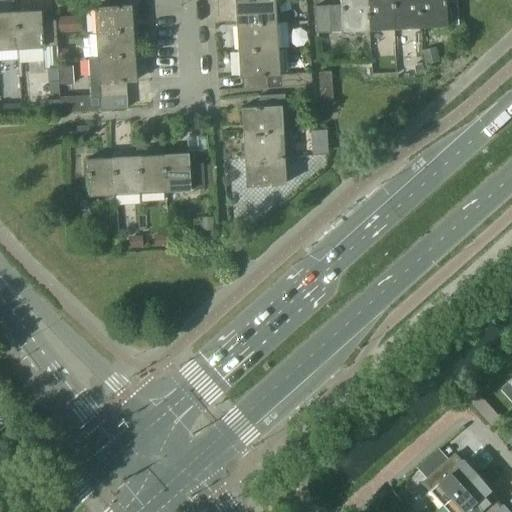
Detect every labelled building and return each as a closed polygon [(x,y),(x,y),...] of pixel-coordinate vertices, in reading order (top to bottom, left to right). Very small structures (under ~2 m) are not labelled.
[(273,0),(233,0),(235,25),(274,23),(273,0)] [(339,0),(339,5),(341,31),(341,32),(368,30),(366,0),(339,0)] [(391,0),(366,0),(368,30),(393,29),(391,0)] [(417,0),(391,0),(393,29),(419,27),(417,0)] [(444,2),(443,0),(417,0),(419,27),(458,25),(456,1),(444,2)] [(129,5),(93,7),(94,33),(131,31),(129,5)] [(339,5),(327,6),(328,32),(341,31),(339,5)] [(327,6),(314,7),(315,33),(328,32),(327,6)] [(55,46),(53,20),(39,20),(39,10),(13,12),(15,49),(18,49),(18,60),(40,59),(40,47),(41,47),(55,46)] [(13,12),(0,12),(0,49),(15,49),(13,12)] [(57,15),(57,31),(82,31),(82,14),(57,15)] [(274,23),(235,25),(236,51),(276,49),(274,23)] [(133,56),(131,31),(94,33),(96,58),(133,56)] [(276,49),(236,51),(238,77),(241,77),(267,75),(275,75),(278,75),(276,49)] [(126,109),(124,82),(134,81),(133,56),(96,58),(86,59),(88,95),(59,97),(60,113),(126,109)] [(318,72),(318,80),(330,79),(330,72),(318,72)] [(310,73),(302,73),(303,85),(310,85),(310,73)] [(267,75),(241,77),(241,89),(268,87),(267,75)] [(275,75),(267,75),(268,87),(276,87),(275,75)] [(331,86),(319,87),(319,94),(331,93),(331,86)] [(258,107),(240,108),(241,134),(281,132),(279,106),(284,106),(283,94),(257,96),(258,107)] [(281,132),(241,134),(243,160),(283,158),(281,132)] [(186,153),(161,154),(163,191),(189,190),(189,189),(202,188),(201,162),(187,163),(186,153)] [(161,154),(135,156),(138,193),(163,191),(161,154)] [(135,156),(110,157),(113,194),(138,193),(135,156)] [(110,157),(85,159),(87,196),(113,194),(110,157)] [(283,158),(243,160),(244,186),(284,184),(283,158)] [(511,378),(510,380),(501,388),(511,400),(511,378)] [(465,397),(472,405),(484,394),(477,387),(465,397)] [(501,436),(507,442),(511,437),(511,432),(509,430),(501,436)] [(463,463),(455,454),(424,481),(445,504),(479,474),(477,472),(474,469),(470,467),(467,464),(463,463)] [(479,474),(445,504),(451,511),(481,511),(496,499),(488,491),(487,487),(486,485),(484,481),(481,477),(479,474)] [(393,491),(385,498),(376,506),(380,511),(388,511),(402,501),(393,491)] [(496,499),(481,511),(511,511),(510,511),(507,509),(503,507),(496,499)]
